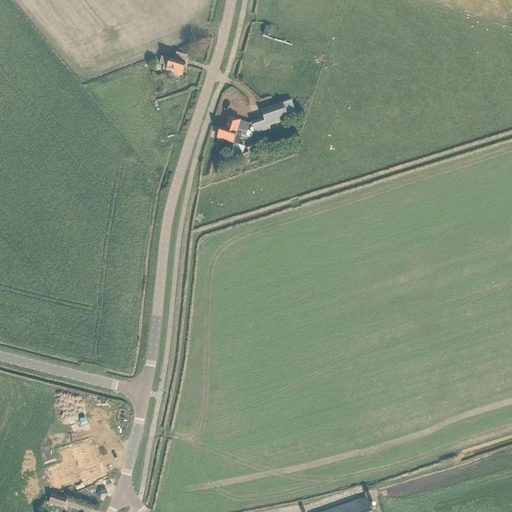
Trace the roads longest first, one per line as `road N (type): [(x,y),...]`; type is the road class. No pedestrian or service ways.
road 1 (tertiary): [(145,392),(164,241),(228,0)]
road 2 (tertiary): [(0,358),(145,392)]
